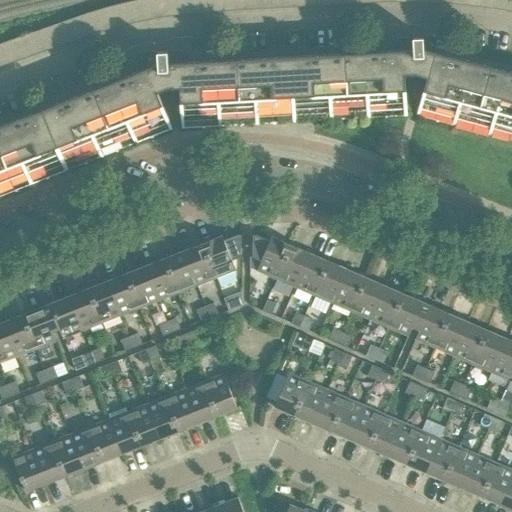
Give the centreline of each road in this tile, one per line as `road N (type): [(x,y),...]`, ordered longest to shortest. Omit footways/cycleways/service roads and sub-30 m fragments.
road 1 (residential): [(0,90),(126,41),(202,26),(397,13),(511,26)]
road 2 (residential): [(75,511),(256,445),(411,511)]
road 3 (residential): [(287,180),(293,215),(511,307)]
road 4 (residential): [(0,289),(193,214),(200,182)]
road 5 (tertiary): [(287,180),(344,194),(511,264)]
road 6 (tertiary): [(0,251),(152,192),(200,182)]
